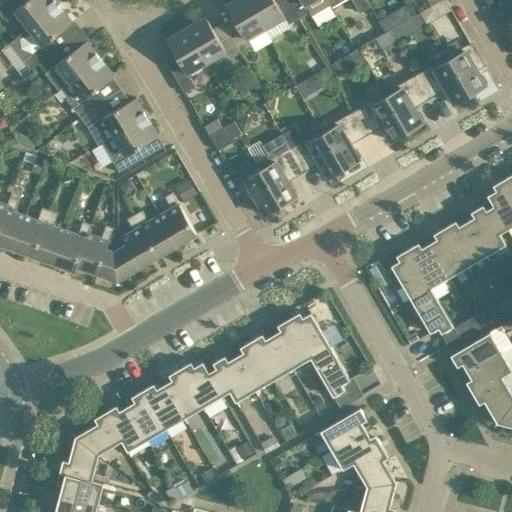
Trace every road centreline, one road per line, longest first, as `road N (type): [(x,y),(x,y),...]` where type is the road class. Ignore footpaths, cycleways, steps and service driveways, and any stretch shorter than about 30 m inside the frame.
road 1 (tertiary): [(0,385),(91,364),(259,267)]
road 2 (residential): [(259,267),(122,32)]
road 3 (residential): [(443,449),(323,230)]
road 4 (tertiary): [(323,230),(511,122)]
road 5 (tertiary): [(0,509),(17,441),(17,399),(0,385)]
